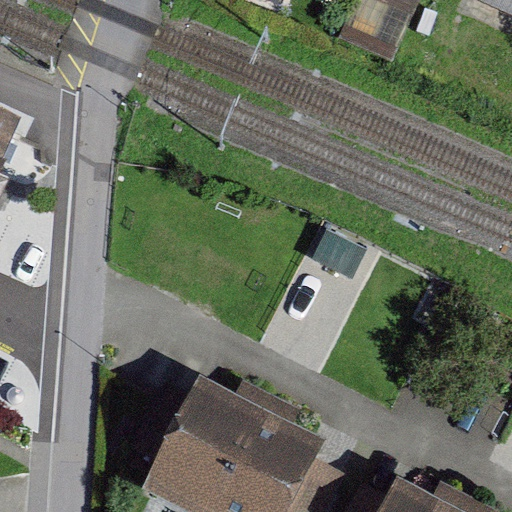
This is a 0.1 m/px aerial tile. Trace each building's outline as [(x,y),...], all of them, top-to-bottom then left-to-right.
[(511,0),(493,0),(488,13),(511,23),(511,0)] [(0,220),(37,141),(0,123),(0,220)] [(168,390),(134,458),(164,473),(199,405),(168,390)] [(325,511),(350,459),(212,395),(158,509),(165,511),(325,511)] [(443,511),(407,495),(399,511),(443,511)]
